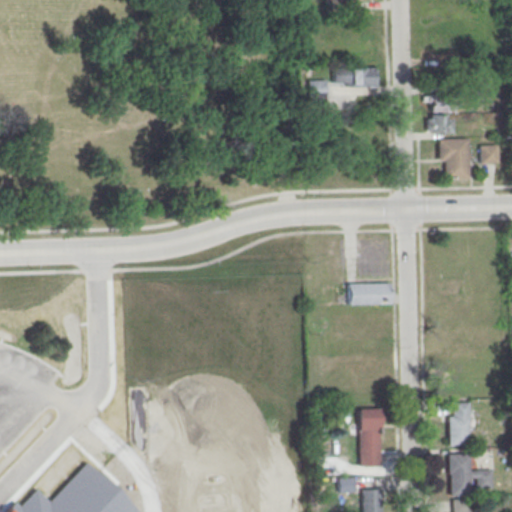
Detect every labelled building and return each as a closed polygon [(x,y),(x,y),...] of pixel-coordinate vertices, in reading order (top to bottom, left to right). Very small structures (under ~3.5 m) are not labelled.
[(374,67),(374,87),(345,88),(345,82),(331,83),(331,68),(374,67)] [(307,103),(327,103),(327,79),(307,79),(307,103)] [(489,81),(474,81),(474,99),(489,99),(489,81)] [(451,92),(452,112),(428,113),(428,93),(451,92)] [(434,138),(465,137),(466,178),(442,179),(442,159),(435,159),(434,138)] [(495,163),(495,144),(478,144),(478,163),(495,163)] [(347,283),(387,282),(388,303),(347,304),(347,283)] [(310,354),(310,380),(328,380),(328,354),(310,354)] [(352,359),(352,377),(380,377),(380,359),(352,359)] [(446,416),(451,416),(450,402),(466,402),(467,444),(447,445),(446,416)] [(378,408),(356,408),(356,463),(378,463),(378,408)] [(445,453),(447,495),(468,494),(467,487),(489,486),(489,468),(468,469),(467,453),(445,453)] [(3,511),(14,501),(20,507),(36,490),(48,501),(83,464),(133,511),(3,511)] [(377,511),(378,490),(360,490),(359,511),(377,511)] [(448,511),(470,511),(470,499),(448,499),(448,511)]
